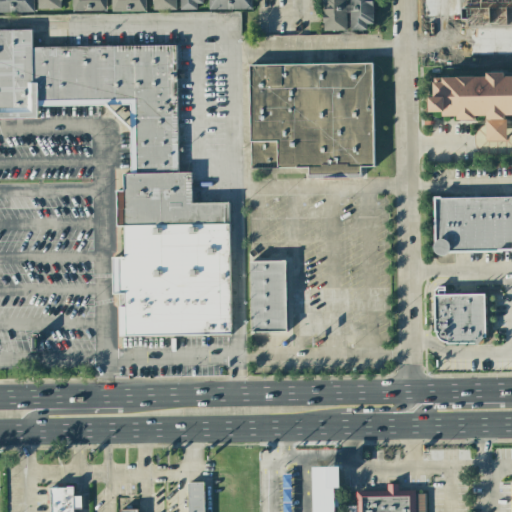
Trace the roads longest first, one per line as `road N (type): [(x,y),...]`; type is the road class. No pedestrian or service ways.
road 1 (primary): [(0,432),(511,423)]
road 2 (tertiary): [(407,0),(410,392)]
road 3 (primary): [(475,390),(161,395)]
